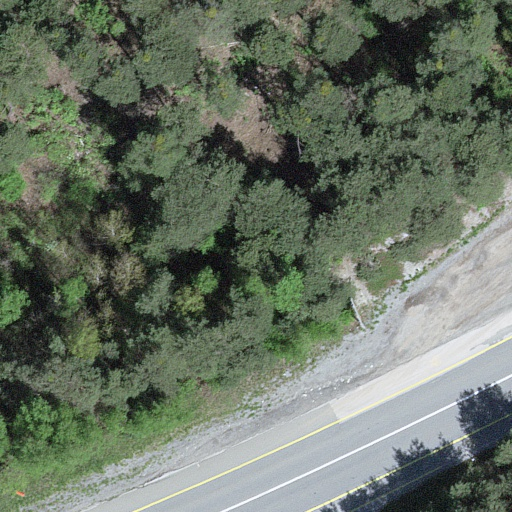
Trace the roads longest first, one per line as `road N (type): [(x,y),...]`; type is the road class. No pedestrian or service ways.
road 1 (motorway): [(511,112),(0,337)]
road 2 (motorway): [(93,511),(511,333)]
road 3 (primary): [(511,374),(219,511)]
